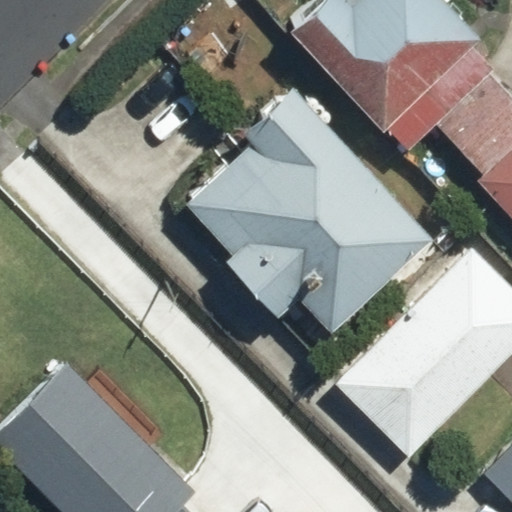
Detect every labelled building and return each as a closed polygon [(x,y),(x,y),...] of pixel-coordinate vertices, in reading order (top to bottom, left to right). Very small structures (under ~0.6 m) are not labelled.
[(418,125),(474,73),(452,50),(467,36),(433,0),(294,0),(267,26),(387,155),(418,125)] [(511,114),(474,73),(418,125),(465,176),(456,184),(511,244),(511,114)] [(414,233),(266,80),(211,133),(222,144),(160,205),(209,255),(200,264),(255,321),(276,301),(309,335),(414,233)] [(511,340),(511,307),(450,246),(315,383),(394,460),(511,340)] [(0,476),(35,511),(156,511),(168,500),(178,490),(45,357),(0,402),(0,476)] [(511,511),(511,433),(471,473),(509,511),(511,511)] [(179,511),(168,500),(156,511),(179,511)]
